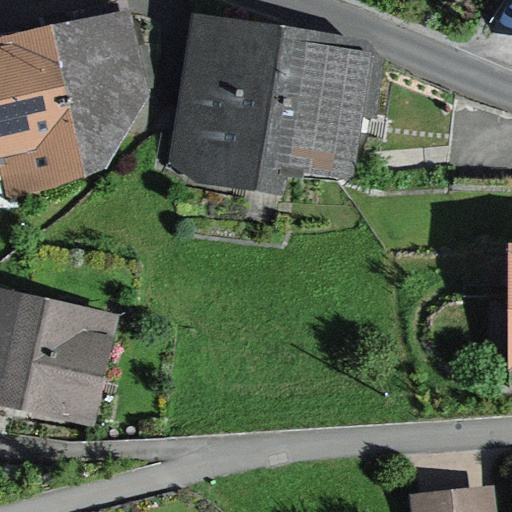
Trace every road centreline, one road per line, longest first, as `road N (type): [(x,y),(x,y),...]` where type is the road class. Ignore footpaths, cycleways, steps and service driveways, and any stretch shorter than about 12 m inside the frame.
road 1 (residential): [(33,511),(189,469),(511,432)]
road 2 (residential): [(511,92),(279,0)]
